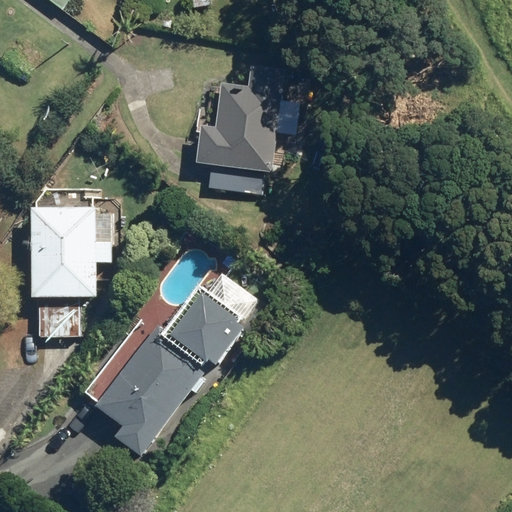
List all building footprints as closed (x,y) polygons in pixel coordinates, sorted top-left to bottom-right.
[(50,0),(69,12),(77,0),(50,0)] [(217,0),(195,0),(197,12),(219,9),(217,0)] [(163,53),(127,34),(119,51),(154,69),(163,53)] [(213,83),(210,111),(200,110),(198,134),(207,134),(204,166),(215,167),(213,188),(264,194),(267,171),(280,173),(282,153),(304,155),(312,77),(290,75),(290,68),(215,61),(213,83)] [(118,264),(119,210),(105,210),(106,191),(40,190),(38,299),(43,299),(43,338),(87,338),(88,299),(104,299),(104,264),(118,264)] [(220,365),(226,369),(257,325),(252,321),(264,304),(224,276),(214,290),(207,285),(172,335),(162,328),(107,407),(132,425),(123,439),(153,461),(220,365)] [(69,422),(21,485),(55,511),(77,511),(93,492),(78,481),(93,462),(88,458),(98,445),(69,422)]
